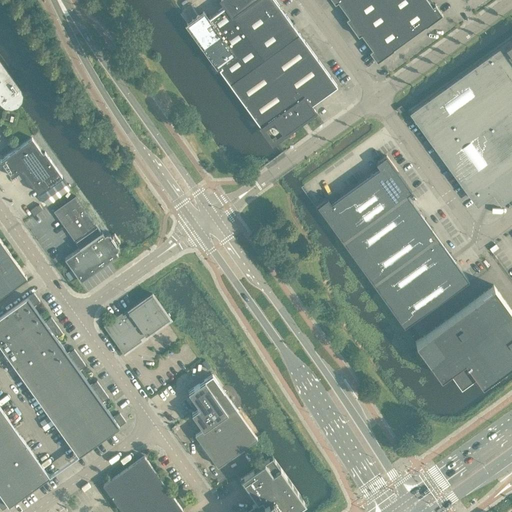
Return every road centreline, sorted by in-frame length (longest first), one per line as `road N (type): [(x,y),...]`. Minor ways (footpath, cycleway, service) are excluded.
road 1 (tertiary): [(408,498),(214,215)]
road 2 (tertiary): [(195,229),(387,511)]
road 3 (tertiary): [(52,0),(93,78),(195,229)]
road 4 (tertiary): [(214,215),(64,0)]
road 5 (unclassified): [(511,221),(489,238),(475,233),(376,97)]
road 6 (unclassified): [(74,314),(195,229)]
road 7 (unclassified): [(32,511),(152,425)]
road 8 (unclassified): [(74,314),(152,425)]
road 9 (unclassified): [(270,174),(376,97)]
road 10 (unknown): [(0,373),(78,478)]
road 11 (unclassified): [(0,209),(74,314)]
road 12 (secondary): [(511,426),(408,498)]
road 13 (unclassified): [(376,97),(475,29)]
